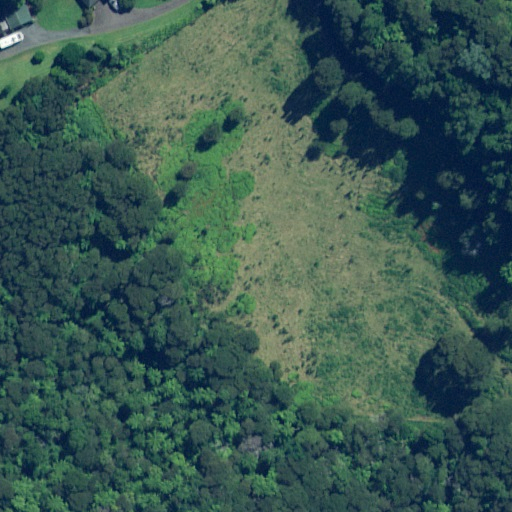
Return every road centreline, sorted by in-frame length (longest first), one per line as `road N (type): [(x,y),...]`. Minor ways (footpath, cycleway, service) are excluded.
road 1 (track): [(316,0),(338,41),(420,99),(511,226)]
road 2 (track): [(48,35),(179,0)]
